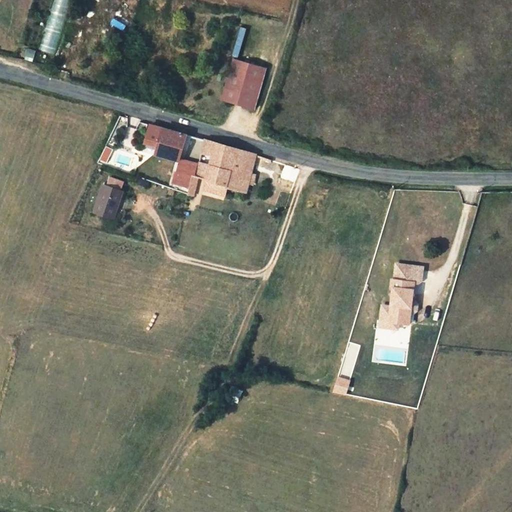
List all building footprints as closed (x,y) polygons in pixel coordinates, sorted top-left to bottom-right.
[(57,54),(69,0),(52,0),(41,50),(57,54)] [(221,99),(224,99),(253,108),(265,67),(236,59),(233,58),(221,99)] [(178,161),(179,156),(180,151),(185,135),(161,129),(149,125),(144,143),(157,147),(154,155),(173,160),(172,165),(176,166),(178,161)] [(185,135),(180,151),(185,152),(189,136),(185,135)] [(194,177),(205,180),(214,143),(203,140),(194,177)] [(234,148),(214,143),(205,180),(225,185),(234,148)] [(234,148),(225,185),(225,186),(245,191),(254,155),(234,148)] [(180,173),(183,162),(178,161),(176,166),(175,172),(177,172),(180,173)] [(186,175),(180,173),(177,172),(175,179),(190,183),(192,176),(190,176),(186,175)] [(106,185),(121,189),(123,181),(108,177),(106,185)] [(121,192),(103,186),(94,211),(112,217),(121,192)] [(407,324),(413,282),(414,275),(422,271),(424,259),(394,255),(392,270),(393,271),(391,279),(390,293),(392,293),(389,321),(407,324)] [(333,392),(346,395),(350,379),(337,376),(333,392)]
